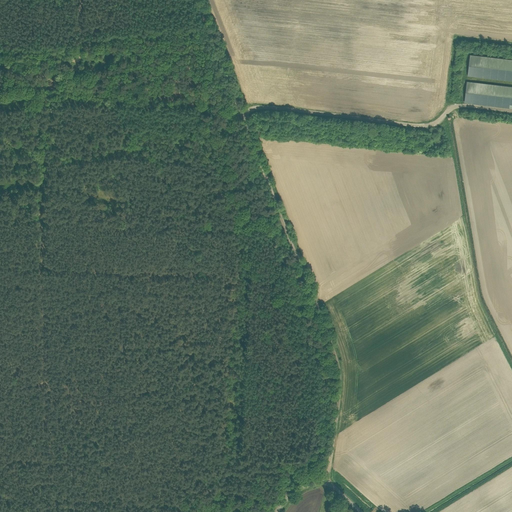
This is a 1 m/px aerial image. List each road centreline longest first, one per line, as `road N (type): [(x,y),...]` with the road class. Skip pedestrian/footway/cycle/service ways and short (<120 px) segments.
road 1 (track): [(195,0),(335,369),(313,482)]
road 2 (track): [(237,114),(255,108),(428,127),(455,107),(511,111)]
